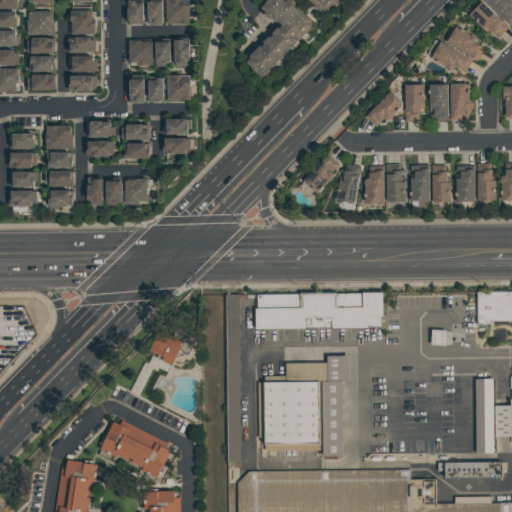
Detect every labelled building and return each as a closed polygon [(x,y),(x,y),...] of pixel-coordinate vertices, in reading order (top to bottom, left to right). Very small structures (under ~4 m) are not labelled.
[(128,0),(145,0),(145,24),(128,24),(128,0)] [(166,0),(190,0),(190,23),(179,23),(179,24),(166,24),(166,0)] [(258,9),(267,0),(289,0),(313,24),(259,80),(242,63),(277,27),(258,9)] [(337,0),(335,2),(322,15),(306,0),(337,0)] [(507,0),(511,5),(510,8),(511,10),(511,21),(507,27),(481,1),(481,0),(507,0)] [(148,1),(163,1),(164,24),(149,24),(148,1)] [(467,16),(480,2),(507,28),(495,40),(486,31),(484,33),(467,16)] [(27,35),(27,20),(30,20),(29,12),(53,11),(53,35),(27,35)] [(69,35),(68,11),(92,11),(92,20),(95,20),(96,25),(95,25),(95,34),(69,35)] [(0,27),(0,12),(16,12),(16,27),(0,27)] [(483,51),(476,62),(444,43),(454,27),(469,37),(470,37),(471,37),(472,37),(473,38),(473,39),(474,40),(474,41),(473,41),(473,42),(473,43),(472,43),(483,51)] [(0,46),(0,31),(16,31),(16,46),(0,46)] [(68,52),(68,37),(96,37),(96,52),(68,52)] [(28,53),(28,38),(55,38),(56,53),(28,53)] [(175,39),(190,39),(190,61),(187,61),(187,66),(175,66),(175,39)] [(128,40),(151,40),(152,65),(128,65),(128,40)] [(156,41),(171,41),(171,64),(156,64),(156,41)] [(444,68),(429,59),(438,42),(470,61),(462,74),(452,68),(451,69),(451,70),(450,70),(449,71),(448,71),(447,71),(446,71),(446,70),(445,70),(444,69),(444,68)] [(0,65),(0,50),(14,50),(14,53),(19,53),(19,66),(0,65)] [(30,71),(29,56),(52,56),(53,71),(30,71)] [(70,71),(70,56),(94,56),(95,71),(70,71)] [(0,92),(0,69),(18,69),(18,83),(15,83),(16,92),(0,92)] [(28,90),(28,75),(55,74),(56,90),(28,90)] [(68,92),(68,75),(96,75),(96,91),(68,92)] [(166,75),(181,75),(181,78),(190,77),(190,101),(181,101),(181,102),(167,102),(166,75)] [(148,80),(157,79),(157,78),(164,77),(165,102),(149,102),(148,80)] [(130,79),(145,78),(145,103),(129,103),(129,91),(130,91),(130,79)] [(403,86),(421,86),(421,106),(418,106),(418,123),(403,123),(403,86)] [(427,86),(445,86),(446,122),(434,122),(434,116),(431,116),(431,113),(427,113),(427,86)] [(462,121),(448,122),(448,86),(466,86),(467,104),(467,105),(468,106),(468,107),(467,107),(467,108),(467,109),(466,109),(466,110),(465,110),(464,110),(463,110),(462,110),(462,121)] [(500,88),(511,88),(511,117),(503,118),(503,109),(501,109),(501,99),(500,88)] [(374,128),(364,118),(388,92),(400,104),(400,108),(389,118),(389,119),(388,120),(388,121),(387,121),(386,122),(385,122),(384,122),(383,122),(383,121),(382,121),(382,120),(374,128)] [(167,134),(167,118),(191,118),(191,130),(189,130),(189,134),(167,134)] [(90,137),(90,121),(111,121),(111,137),(90,137)] [(122,140),(122,127),(126,127),(126,124),(149,124),(150,139),(122,140)] [(45,149),(45,135),(47,135),(47,126),(70,125),(71,149),(45,149)] [(12,149),(12,133),(34,133),(34,148),(12,149)] [(163,153),(163,138),(191,138),(191,150),(187,150),(187,153),(163,153)] [(86,157),(86,141),(114,141),(114,154),(111,154),(111,157),(86,157)] [(124,158),(124,143),(147,143),(147,150),(149,150),(149,156),(147,156),(147,157),(124,158)] [(8,168),(8,153),(36,152),(36,167),(8,168)] [(47,167),(46,152),(70,152),(70,167),(47,167)] [(327,182),(315,196),(301,182),(327,155),(338,165),(329,175),(330,176),(330,177),(331,177),(331,178),(331,179),(331,180),(330,180),(330,181),(329,182),(328,182),(327,182)] [(475,163),(489,163),(489,170),(493,170),(494,202),(475,202),(475,163)] [(345,165),(359,168),(353,205),(334,202),(340,171),(344,171),(345,165)] [(384,165),(400,165),(400,171),(403,171),(404,203),(384,203),(384,165)] [(429,165),(444,165),(444,172),(448,172),(449,204),(430,204),(429,165)] [(427,166),(427,203),(408,203),(408,167),(427,166)] [(472,167),(473,203),(454,204),(453,167),(472,167)] [(503,170),(511,169),(511,202),(499,202),(499,183),(498,183),(498,182),(498,181),(498,180),(498,179),(498,178),(499,178),(500,177),(501,177),(502,177),(503,178),(503,170)] [(13,187),(12,172),(36,171),(36,187),(13,187)] [(51,186),(51,184),(45,184),(45,171),(73,171),(73,186),(51,186)] [(367,172),(382,172),(382,205),(363,205),(363,186),(362,186),(362,185),(362,184),(362,183),(362,182),(363,181),(364,181),(364,180),(365,180),(366,180),(367,181),(367,172)] [(125,179),(148,178),(148,201),(140,201),(140,204),(125,205),(125,179)] [(94,179),(104,179),(104,205),(91,205),(91,200),(88,200),(88,184),(94,184),(94,179)] [(107,180),(123,180),(123,202),(107,202),(107,180)] [(49,205),(49,190),(71,190),(71,197),(73,197),(73,205),(49,205)] [(9,206),(9,191),(36,191),(36,203),(33,203),(33,205),(9,206)] [(257,329),(257,295),(381,293),(382,327),(257,329)] [(479,293),(511,293),(511,320),(490,321),(491,323),(479,323),(479,293)] [(239,295),(226,295),(229,462),(241,462),(239,295)] [(183,343),(172,365),(163,360),(164,358),(151,351),(161,332),(183,343)] [(329,383),(329,356),(349,356),(349,383),(344,383),(329,383)] [(288,383),(288,364),(327,364),(327,382),(321,382),(288,383)] [(495,453),(478,453),(477,380),(494,380),(495,453)] [(258,383),(288,383),(321,382),(321,451),(259,451),(258,383)] [(324,455),(323,383),(329,383),(344,383),(344,455),(324,455)] [(496,407),(511,406),(511,437),(496,437),(496,407)] [(113,421),(171,451),(156,479),(139,470),(141,467),(115,454),(114,457),(99,449),(113,421)] [(55,511),(63,466),(67,466),(67,461),(99,466),(98,474),(97,474),(91,511),(55,511)] [(501,463),(501,479),(443,480),(443,472),(436,472),(436,464),(501,463)] [(511,511),(240,511),(240,485),(251,472),(411,471),(411,481),(437,481),(437,505),(456,504),(456,498),(491,498),(492,504),(511,504),(511,511)] [(147,511),(144,511),(144,505),(147,505),(146,493),(175,492),(175,498),(181,497),(181,511),(147,511)]
